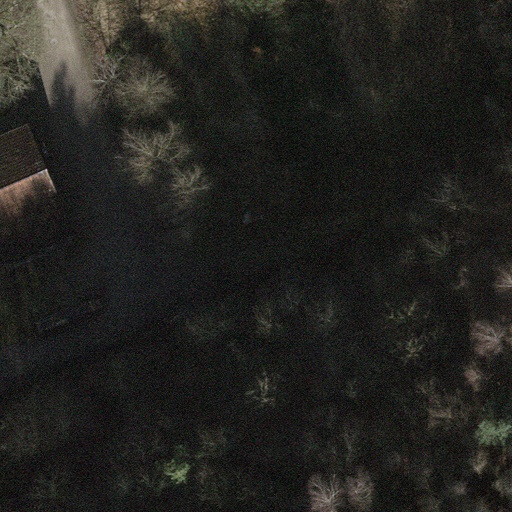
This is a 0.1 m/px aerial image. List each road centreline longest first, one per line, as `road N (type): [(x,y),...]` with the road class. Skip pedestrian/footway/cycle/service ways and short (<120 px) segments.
road 1 (track): [(511,136),(70,351),(0,365)]
road 2 (track): [(39,0),(169,302)]
